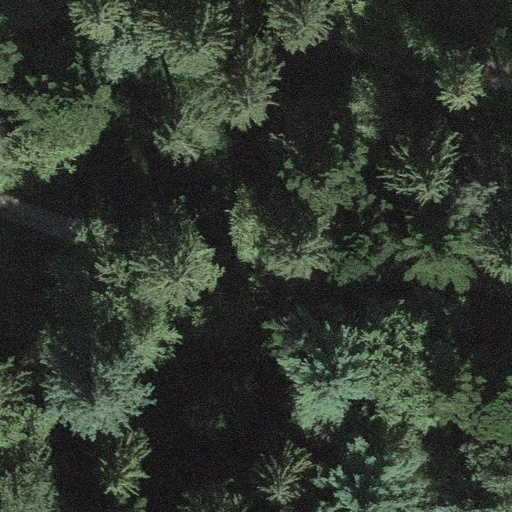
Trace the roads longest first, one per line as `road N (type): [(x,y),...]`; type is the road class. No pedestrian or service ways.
road 1 (track): [(0,199),(37,218),(511,296)]
road 2 (track): [(288,0),(372,48),(511,73)]
